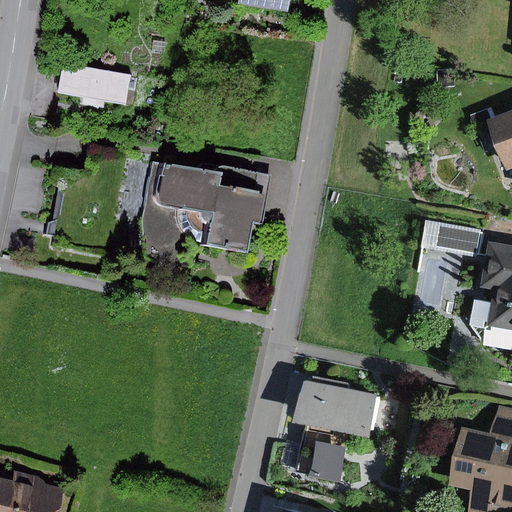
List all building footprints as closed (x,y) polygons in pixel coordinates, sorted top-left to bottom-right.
[(240,0),(240,1),(292,8),(292,0),(240,0)] [(65,59),(59,89),(86,95),(85,102),(107,106),(109,99),(129,103),(135,72),(65,59)] [(207,166),(165,160),(158,203),(211,211),(206,244),(246,250),(252,215),(257,216),(263,217),(271,170),(208,160),(207,166)] [(488,230),(438,221),(434,243),(484,252),(488,230)] [(511,322),(511,243),(501,242),(494,289),(508,291),(503,321),(511,322)] [(308,382),(300,418),(314,421),(304,462),(325,466),(333,431),(367,439),(376,398),(308,382)] [(489,439),(458,433),(448,487),(471,491),(467,510),(478,511),(509,511),(511,500),(511,419),(494,416),(489,439)] [(52,511),(56,499),(0,485),(0,511),(52,511)]
